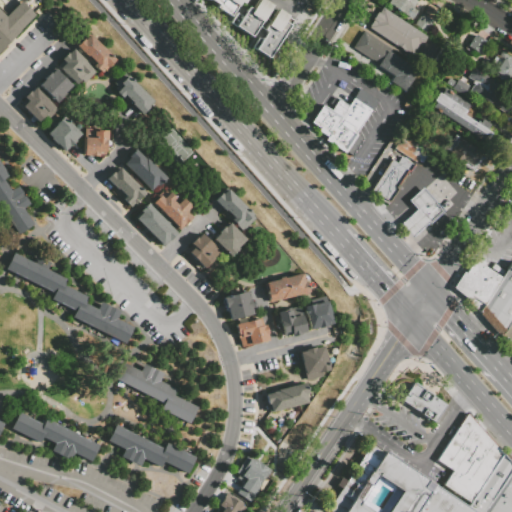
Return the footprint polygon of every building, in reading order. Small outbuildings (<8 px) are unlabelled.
[(210,0),(244,0),(242,4),(239,2),(229,17),(216,8),(218,5),(210,0)] [(251,37),(235,27),(248,7),(252,9),(257,0),(266,0),(272,4),(261,22),(251,37)] [(411,18),(402,12),(400,13),(397,11),(396,8),(388,3),(389,0),(416,0),(412,7),(417,10),(411,18)] [(0,11),(4,16),(20,1),(31,12),(34,15),(0,47),(0,11)] [(381,7),(426,37),(420,46),(419,45),(417,48),(415,47),(412,53),(413,53),(411,56),(401,49),(397,46),(397,47),(368,27),(373,20),(372,19),(376,12),(377,13),(381,7)] [(266,31),(263,30),(277,9),(288,15),(283,22),(289,25),(268,58),(252,47),(258,37),(261,39),(266,31)] [(413,25),(421,14),(433,22),(425,33),(413,25)] [(363,31),(392,50),(390,53),(417,71),(403,91),(388,81),(392,76),(375,64),(376,63),(352,47),(363,31)] [(88,34),(90,35),(117,63),(107,74),(103,70),(100,73),(98,70),(97,72),(91,66),(94,63),(93,61),(92,62),(75,46),(83,39),(88,34)] [(474,34),(485,41),(477,53),(466,46),(474,34)] [(60,58),(66,52),(67,53),(72,49),(94,72),(83,83),(80,79),(75,84),(59,68),(65,63),(60,58)] [(501,51),(511,58),(511,59),(511,80),(507,77),(503,82),(491,74),(497,66),(492,62),(497,54),(499,55),(501,51)] [(430,57),(440,63),(432,76),(422,70),(430,57)] [(467,77),(473,67),(504,88),(503,90),(511,96),(511,108),(508,109),(505,113),(472,92),(469,90),(473,84),(471,83),(473,81),(467,77)] [(54,69),(70,86),(62,94),(64,95),(56,103),(54,105),(47,99),(49,97),(47,95),(45,96),(39,90),(40,88),(38,86),(44,80),(43,79),(49,72),(50,73),(54,69)] [(123,73),(151,100),(153,102),(142,113),(140,115),(129,104),(130,104),(122,96),(119,99),(114,93),(116,91),(113,88),(115,86),(113,83),(123,73)] [(458,79),(468,86),(462,95),(451,89),(458,79)] [(35,87),(56,109),(46,119),(43,116),(37,122),(21,107),(27,101),(23,97),(29,91),(30,92),(35,87)] [(444,87),(478,109),(472,118),(478,122),(480,119),(488,124),(485,130),(489,133),(487,137),(485,135),(481,142),(454,125),(455,124),(430,108),(433,102),(431,101),(437,92),(440,94),(444,87)] [(359,88),(379,101),(372,111),(370,110),(354,133),(364,140),(353,156),(345,151),(344,153),(324,140),(326,137),(317,131),(318,128),(310,123),(322,104),(331,110),(338,99),(348,105),(359,88)] [(61,117),(62,116),(80,133),(70,143),(71,144),(64,150),(64,151),(56,143),(55,144),(45,135),(55,125),(54,124),(61,117)] [(106,130),(106,141),(105,141),(104,154),(102,154),(102,155),(96,154),(96,156),(87,156),(87,154),(83,154),(84,128),(94,129),(94,130),(106,130)] [(402,135),(423,149),(414,162),(393,148),(402,135)] [(454,135),(483,154),(472,172),(449,157),(451,153),(445,149),(454,135)] [(134,149),(143,158),(144,157),(165,178),(158,185),(155,183),(149,190),(122,163),(128,158),(127,157),(134,149)] [(401,156),(413,164),(408,171),(407,170),(396,187),(398,189),(389,202),(388,201),(387,203),(368,191),(378,176),(379,177),(391,159),(397,163),(401,156)] [(0,165),(7,176),(2,179),(10,191),(17,186),(29,204),(22,208),(32,224),(16,235),(0,210),(0,165)] [(117,166),(144,192),(131,205),(129,207),(120,198),(123,195),(116,188),(115,189),(112,185),(111,185),(105,179),(117,166)] [(417,209),(408,200),(422,188),(443,211),(429,223),(428,222),(417,209)] [(226,190),(254,217),(241,231),(236,225),(235,226),(230,220),(232,218),(223,209),(222,211),(212,201),(220,194),(221,195),(226,190)] [(177,229),(177,230),(170,223),(170,222),(152,203),(159,196),(162,198),(168,192),(174,198),(171,201),(179,208),(180,207),(189,217),(189,218),(177,229)] [(146,204),(175,233),(162,245),(135,218),(140,213),(139,211),(146,204)] [(428,222),(412,236),(401,224),(417,209),(428,222)] [(228,223),(245,240),(228,257),(210,240),(217,233),(217,232),(223,226),(223,227),(228,223)] [(219,252),(203,268),(185,251),(191,245),(189,243),(195,237),(196,237),(200,233),(219,252)] [(13,253),(15,254),(65,279),(62,285),(87,297),(84,303),(96,309),(99,302),(119,312),(115,319),(132,327),(124,343),(71,317),(74,311),(49,299),(52,293),(4,269),(13,253)] [(475,259),(501,277),(479,314),(452,288),(463,272),(465,273),(475,259)] [(511,260),(511,318),(500,335),(479,314),(501,277),(511,260)] [(269,302),(267,303),(263,286),(265,285),(265,283),(278,279),(278,278),(283,277),(283,278),(301,273),(302,277),(303,282),(304,281),(306,286),(307,286),(308,289),(306,290),(307,293),(269,302)] [(247,299),(248,299),(251,308),(250,308),(251,313),(251,314),(229,320),(226,308),(225,308),(222,298),(245,292),(247,299)] [(315,304),(326,302),(327,306),(330,314),(329,314),(332,324),(319,328),(318,327),(309,329),(303,306),(315,303),(315,304)] [(278,311),(298,306),(299,308),(305,332),(292,335),(292,334),(284,336),(283,336),(276,312),(278,311)] [(234,325),(259,318),(261,323),(264,324),(265,330),(265,334),(267,339),(240,347),(234,325)] [(511,318),(511,346),(511,348),(500,335),(511,318)] [(314,348),(322,346),(328,369),(320,371),(322,376),(305,381),(305,379),(298,352),(304,350),(314,347),(314,348)] [(121,363),(139,371),(143,364),(162,374),(159,381),(175,389),(172,395),(196,407),(190,421),(188,424),(159,410),(162,403),(113,379),(121,363)] [(265,395),(271,393),(271,392),(277,391),(277,390),(303,382),(305,388),(306,388),(306,391),(306,393),(305,394),(307,402),(269,413),(269,411),(265,395)] [(401,399),(413,382),(446,405),(435,423),(429,419),(429,420),(428,420),(427,421),(421,417),(422,416),(421,415),(422,414),(401,399)] [(17,412),(42,424),(45,419),(93,443),(97,445),(89,461),(73,452),(69,460),(50,451),(54,443),(41,437),(38,442),(9,428),(10,426),(17,412)] [(502,453),(469,503),(442,485),(453,470),(436,460),(458,427),(457,427),(466,413),(502,453)] [(115,425),(163,448),(165,443),(194,457),(186,473),(162,461),(159,467),(143,459),(140,466),(120,457),(123,450),(107,442),(109,437),(115,425)] [(331,511),(327,509),(371,443),(427,480),(422,487),(429,491),(414,511),(331,511)] [(502,453),(511,464),(511,467),(483,511),(474,511),(466,507),(469,503),(502,453)] [(235,472),(247,456),(256,462),(257,461),(269,470),(257,488),(260,489),(250,503),(236,493),(244,482),(236,477),(239,474),(235,472)] [(483,511),(511,467),(511,511),(483,511)] [(414,511),(429,491),(433,484),(466,507),(474,511),(414,511)] [(218,505),(227,492),(243,503),(241,505),(244,508),(241,511),(221,511),(223,509),(218,505)]
